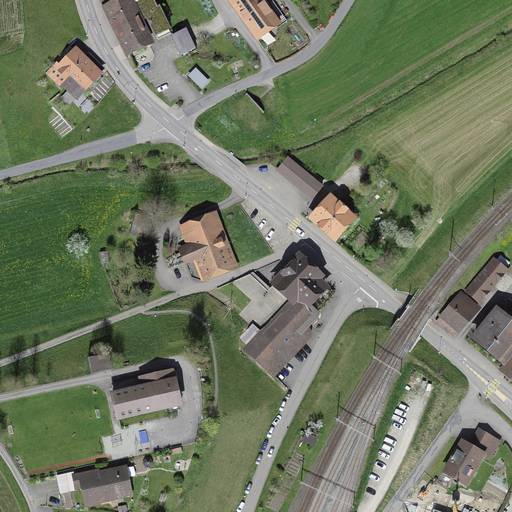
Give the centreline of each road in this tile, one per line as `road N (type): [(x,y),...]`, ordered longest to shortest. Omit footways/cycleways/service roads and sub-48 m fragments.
road 1 (residential): [(0,367),(311,238)]
road 2 (residential): [(365,281),(297,392),(245,511)]
road 3 (residential): [(351,0),(307,53),(171,124)]
road 4 (tertiary): [(365,281),(511,405)]
road 5 (tertiary): [(171,124),(311,238)]
road 6 (unclassified): [(171,124),(0,173)]
road 7 (tertiary): [(85,0),(112,63),(171,124)]
